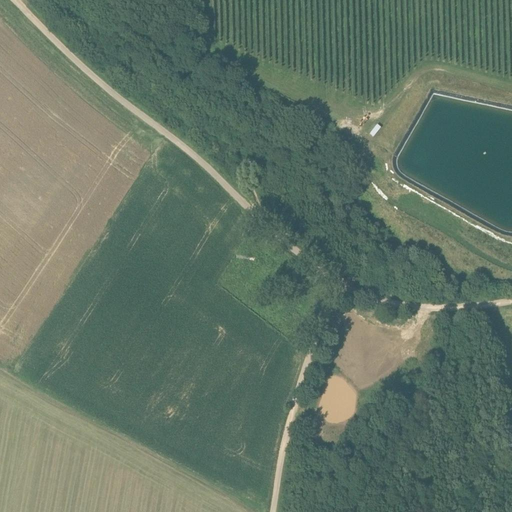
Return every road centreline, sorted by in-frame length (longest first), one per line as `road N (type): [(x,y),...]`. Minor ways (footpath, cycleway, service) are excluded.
road 1 (unclassified): [(342,285),(13,0)]
road 2 (unclassified): [(272,511),(301,375),(342,285)]
road 3 (unclassified): [(342,285),(415,307),(511,301)]
